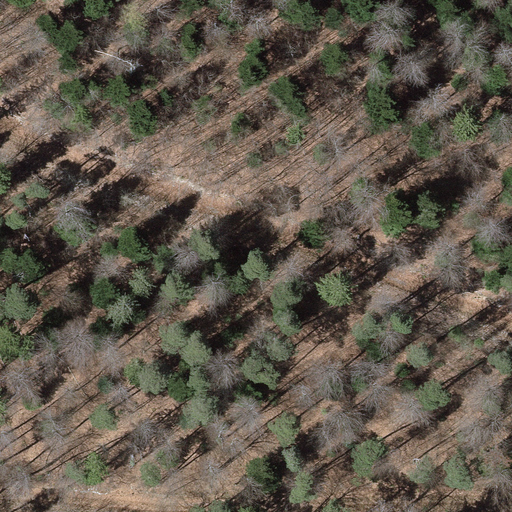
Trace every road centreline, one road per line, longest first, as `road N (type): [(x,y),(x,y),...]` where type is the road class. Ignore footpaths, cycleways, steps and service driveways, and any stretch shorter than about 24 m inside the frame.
road 1 (track): [(0,117),(320,275),(511,345)]
road 2 (track): [(0,505),(511,492)]
